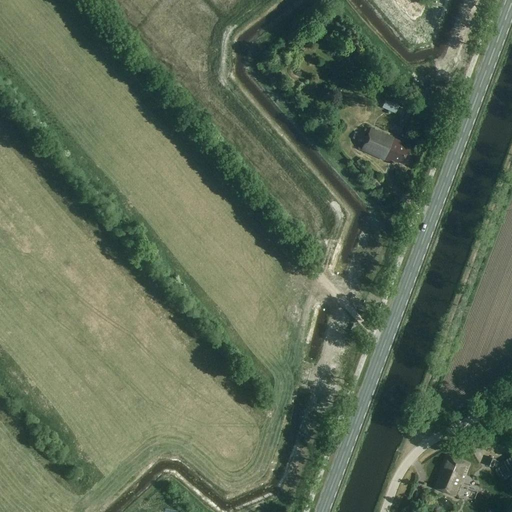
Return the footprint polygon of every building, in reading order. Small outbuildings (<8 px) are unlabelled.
[(398,105),(385,99),(382,107),(395,112),(398,105)] [(399,163),(403,165),(410,149),(406,148),(406,147),(402,145),(403,143),(370,129),(361,150),(389,163),(390,160),(398,164),(399,163)] [(359,169),(376,189),(383,183),(366,164),(359,169)] [(463,481),(470,465),(447,455),(440,471),(443,473),(441,478),(440,477),(435,488),(455,496),(461,480),(463,481)] [(489,458),(487,465),(493,468),(494,466),(497,468),(499,463),(496,462),(496,461),(489,458)]
